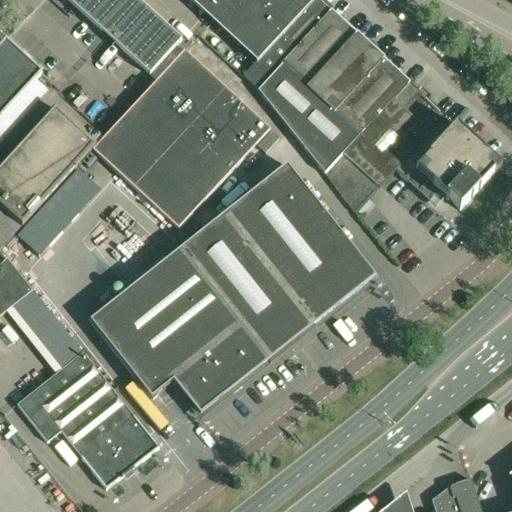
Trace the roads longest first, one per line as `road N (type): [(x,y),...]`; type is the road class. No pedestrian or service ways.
road 1 (unclassified): [(511,230),(468,275),(171,511)]
road 2 (primary): [(511,287),(422,373),(251,511)]
road 3 (primary): [(306,511),(511,338)]
road 4 (unclassified): [(356,511),(511,387)]
road 5 (unclassified): [(369,0),(511,127)]
